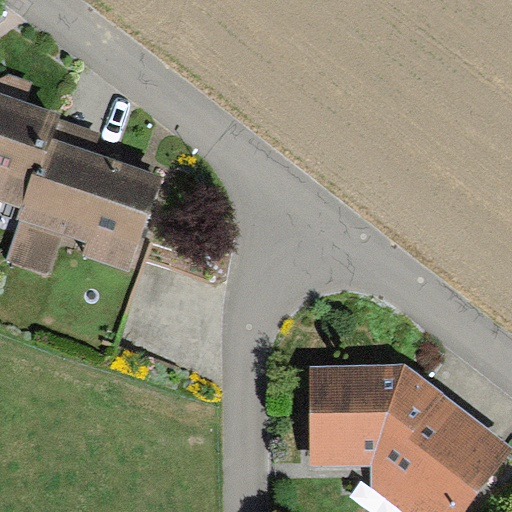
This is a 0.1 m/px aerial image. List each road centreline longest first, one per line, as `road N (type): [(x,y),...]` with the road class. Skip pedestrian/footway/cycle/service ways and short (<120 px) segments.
road 1 (residential): [(307,203),(34,0)]
road 2 (residential): [(245,511),(244,382),(272,263),(307,203)]
road 3 (residential): [(511,367),(307,203)]
